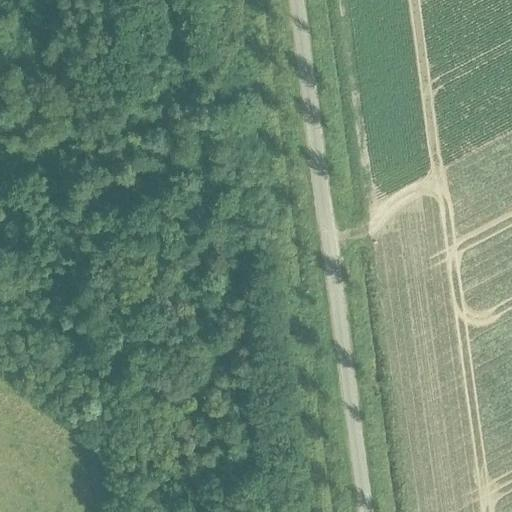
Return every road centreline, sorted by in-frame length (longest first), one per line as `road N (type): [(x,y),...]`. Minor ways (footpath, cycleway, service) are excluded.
road 1 (track): [(15,0),(99,230),(257,482),(260,511)]
road 2 (unclassified): [(366,511),(297,0)]
